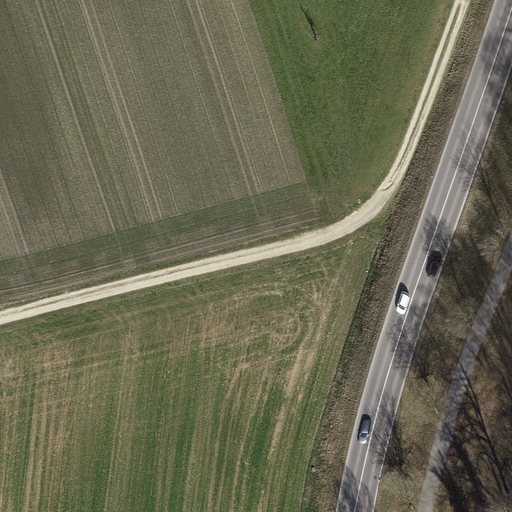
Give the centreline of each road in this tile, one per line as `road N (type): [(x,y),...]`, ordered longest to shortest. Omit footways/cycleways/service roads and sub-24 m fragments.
road 1 (track): [(0,319),(350,228),(390,193),(464,0)]
road 2 (primary): [(511,11),(401,332),(356,511)]
